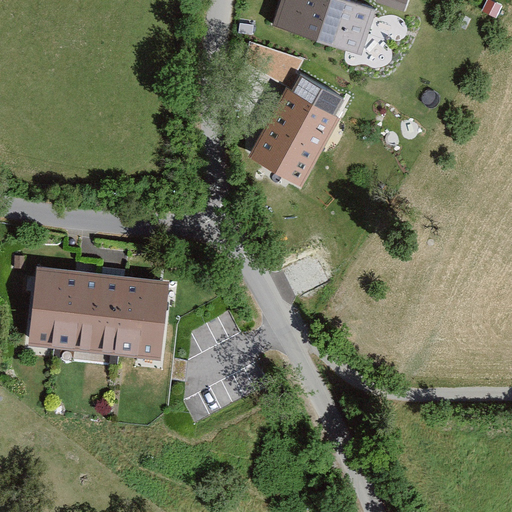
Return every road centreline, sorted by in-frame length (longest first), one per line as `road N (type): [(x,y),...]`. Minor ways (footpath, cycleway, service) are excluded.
road 1 (unclassified): [(228,229),(324,377),(371,511)]
road 2 (residential): [(224,0),(217,62),(228,229)]
road 3 (unclassified): [(0,208),(228,229)]
road 4 (track): [(324,377),(379,392),(511,392)]
